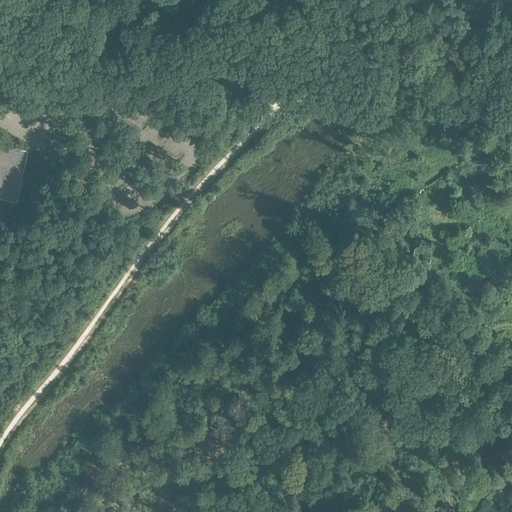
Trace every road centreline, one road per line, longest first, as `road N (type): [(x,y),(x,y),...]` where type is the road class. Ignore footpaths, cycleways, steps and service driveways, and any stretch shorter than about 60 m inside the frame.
road 1 (track): [(344,266),(421,329),(445,365),(454,400),(432,511)]
road 2 (track): [(511,80),(448,101),(390,108)]
